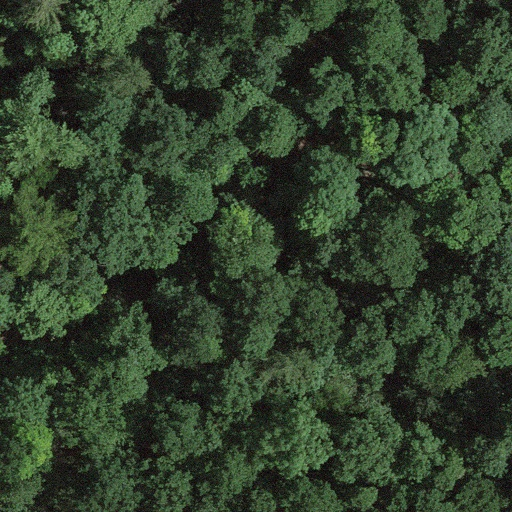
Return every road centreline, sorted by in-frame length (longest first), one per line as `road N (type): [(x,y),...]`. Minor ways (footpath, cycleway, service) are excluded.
road 1 (track): [(0,371),(152,257),(511,87)]
road 2 (track): [(511,211),(382,142)]
